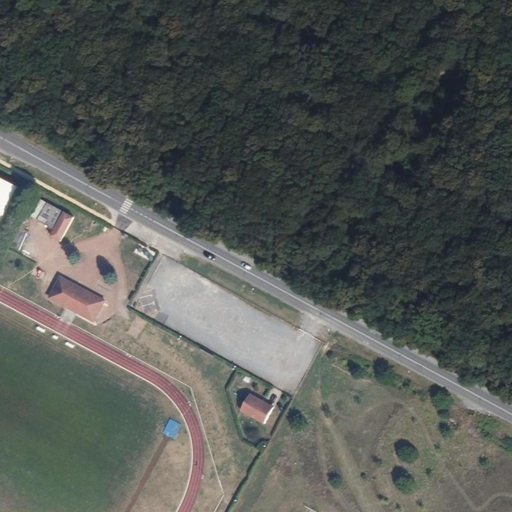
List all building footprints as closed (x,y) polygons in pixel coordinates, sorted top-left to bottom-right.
[(0,232),(23,191),(0,178),(0,232)] [(54,231),(63,213),(47,204),(46,204),(37,221),(54,231)] [(63,213),(54,231),(50,237),(60,243),(73,219),(63,213)] [(104,302),(60,278),(49,299),(93,322),(104,302)] [(264,425),(273,409),(250,395),(240,412),(264,425)] [(168,418),(162,433),(174,438),(180,423),(168,418)]
